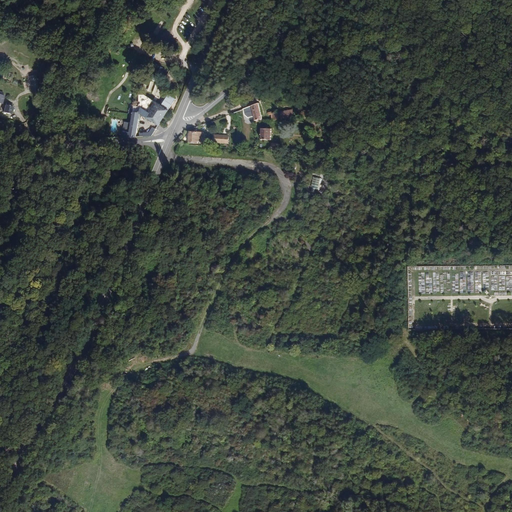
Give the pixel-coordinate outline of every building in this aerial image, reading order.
[(39,94),(40,76),(31,75),(30,94),(39,94)] [(160,125),(178,99),(170,94),(163,105),(146,94),(142,94),(141,106),(144,108),(142,112),(141,113),(142,114),(160,125)] [(15,112),(18,101),(12,100),(10,111),(15,112)] [(258,122),(265,120),(261,104),(254,106),(258,122)] [(139,118),(141,111),(135,109),(134,113),(134,116),(133,122),(126,120),(123,136),(138,136),(141,119),(139,118)] [(273,140),(273,130),(264,129),(264,140),(273,140)] [(205,132),(191,132),(190,144),(200,145),(200,142),(205,142),(205,132)] [(320,187),(321,178),(313,177),(311,185),(320,187)] [(499,273),(496,277),(503,281),(504,279),(508,281),(507,282),(510,284),(511,280),(511,276),(502,270),(499,274),(499,273)] [(494,295),(507,296),(507,292),(504,292),(504,287),(498,287),(498,283),(491,283),(491,290),(494,290),(494,295)]
